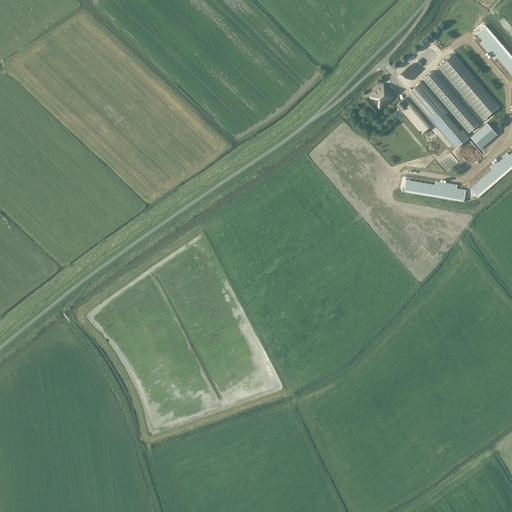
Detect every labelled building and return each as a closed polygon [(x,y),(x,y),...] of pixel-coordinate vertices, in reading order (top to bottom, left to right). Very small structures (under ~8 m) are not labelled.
[(511,56),(486,26),(479,32),(511,71),(511,56)] [(498,107),(453,54),(437,67),(483,120),(498,107)] [(478,124),(433,71),(423,81),(468,133),(478,124)] [(407,94),(454,150),(469,138),(463,131),(461,132),(446,114),(447,113),(421,82),(407,94)] [(379,110),(394,98),(391,94),(383,84),(368,96),(379,110)] [(421,134),(428,128),(408,105),(406,107),(401,101),(396,105),(421,134)] [(487,124),(471,137),(480,148),(496,134),(487,124)] [(511,168),(511,156),(472,191),(478,198),(511,168)] [(401,192),(463,202),(465,193),(404,183),(403,189),(402,189),(401,192)]
